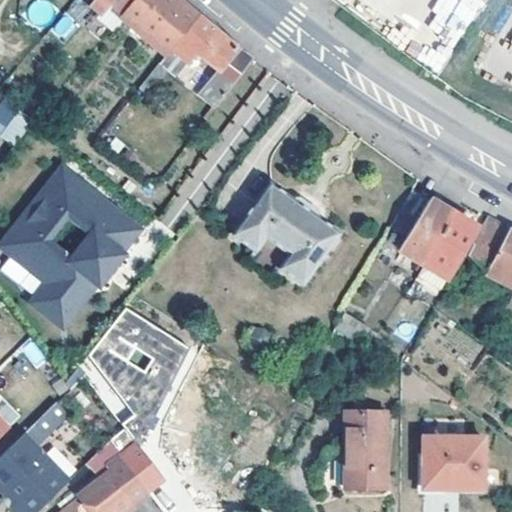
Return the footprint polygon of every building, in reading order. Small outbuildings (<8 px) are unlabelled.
[(114,28),(122,18),(136,0),(106,0),(118,10),(107,23),(114,28)] [(136,0),(122,18),(166,54),(172,47),(199,14),(181,0),(136,0)] [(438,0),(422,29),(458,48),(483,0),(438,0)] [(172,47),(186,60),(188,61),(196,52),(218,71),(221,72),(239,48),(222,34),(199,14),(172,47)] [(175,73),(186,60),(172,47),(166,54),(161,61),(175,73)] [(252,59),(239,48),(221,72),(233,83),(252,59)] [(200,95),(215,108),(233,83),(221,72),(218,71),(200,95)] [(0,106),(0,133),(15,144),(34,119),(6,98),(0,106)] [(243,104),(157,218),(170,228),(190,202),(194,205),(260,117),(243,104)] [(46,158),(25,185),(39,196),(61,169),(46,158)] [(65,172),(11,242),(57,279),(42,299),(65,317),(96,277),(103,268),(101,266),(111,254),(113,256),(120,247),(135,227),(65,172)] [(293,203),(271,187),(236,236),(257,251),(267,238),(291,255),(281,269),(303,284),(339,236),(317,220),(316,222),(292,205),(293,203)] [(425,207),(428,201),(411,190),(390,226),(407,237),(425,207)] [(415,268),(420,271),(454,215),(434,202),(429,199),(428,201),(425,207),(407,237),(399,249),(419,262),(415,268)] [(454,215),(420,271),(425,274),(429,268),(449,280),(471,243),(479,230),(474,227),(454,215)] [(511,228),(488,216),(479,230),(471,243),(474,245),(468,259),(485,272),(511,286),(511,228)] [(111,254),(101,266),(103,268),(96,277),(103,282),(127,252),(120,247),(113,256),(111,254)] [(511,315),(511,297),(503,313),(511,316),(511,315)] [(361,342),(371,328),(344,312),(335,327),(361,342)] [(36,368),(47,359),(31,339),(20,348),(36,368)] [(0,412),(11,424),(19,416),(1,397),(0,398),(0,412)] [(30,431),(46,447),(79,415),(63,399),(30,431)] [(384,489),(385,414),(346,414),(345,489),(384,489)] [(0,416),(0,434),(9,426),(0,416)] [(25,511),(39,511),(76,477),(46,447),(30,431),(0,459),(0,479),(11,491),(19,500),(16,503),(25,511)] [(422,489),(481,489),(482,439),(423,438),(422,489)] [(149,491),(122,455),(108,464),(112,469),(78,495),(80,497),(60,511),(122,511),(133,504),(149,491)] [(11,491),(8,494),(16,503),(19,500),(11,491)]
